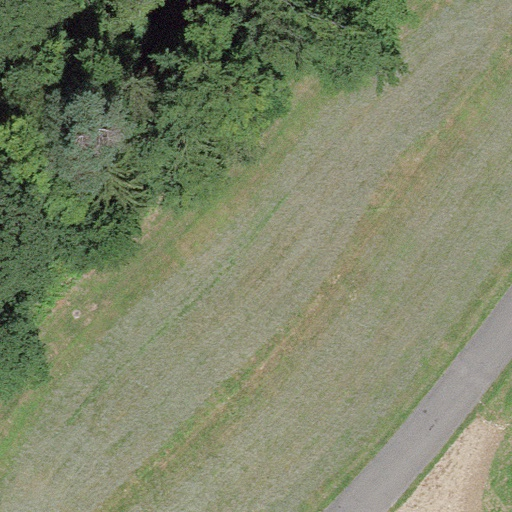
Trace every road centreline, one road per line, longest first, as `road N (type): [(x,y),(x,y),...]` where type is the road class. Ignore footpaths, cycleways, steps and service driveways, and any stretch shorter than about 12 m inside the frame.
road 1 (track): [(420,0),(0,412)]
road 2 (unclassified): [(511,314),(337,511)]
